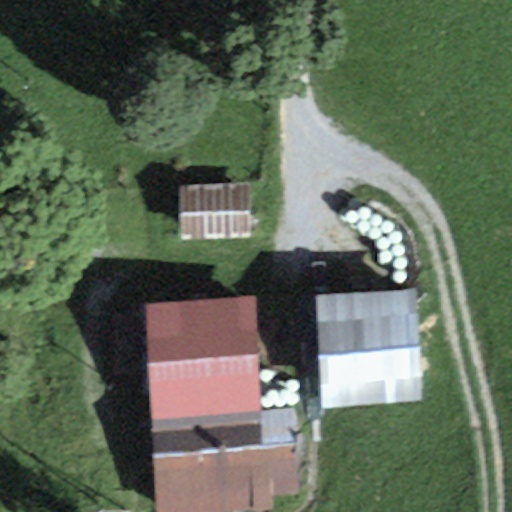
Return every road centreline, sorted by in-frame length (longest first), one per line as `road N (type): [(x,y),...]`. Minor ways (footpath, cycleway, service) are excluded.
road 1 (track): [(492,511),(487,434),(431,218),(382,176),(292,137)]
road 2 (track): [(291,292),(303,0)]
